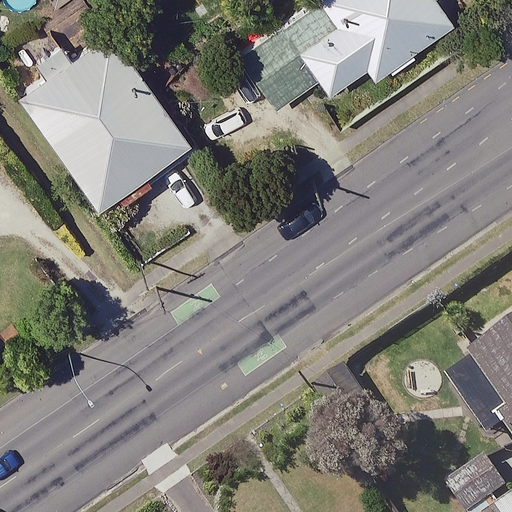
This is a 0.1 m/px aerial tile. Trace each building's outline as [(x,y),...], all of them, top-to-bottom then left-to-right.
[(279,103),(322,73),(303,46),(339,21),(324,0),(313,0),(241,50),(279,103)] [(324,0),(339,21),(303,46),(322,73),(332,87),(368,62),(377,74),(456,17),(444,0),(324,0)] [(112,21),(17,89),(100,203),(194,135),(112,21)] [(511,335),(474,361),(511,417),(511,335)] [(511,511),(511,494),(488,511),(511,511)]
